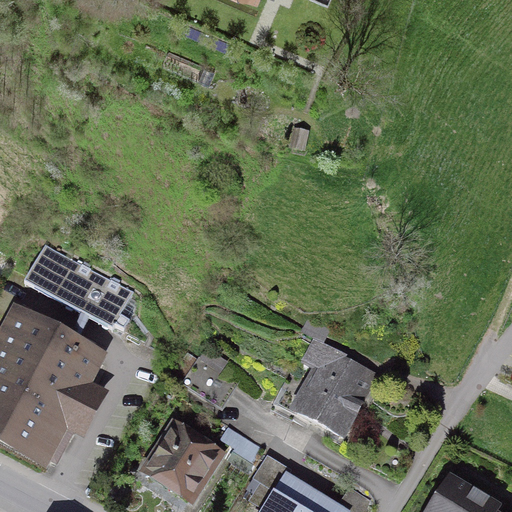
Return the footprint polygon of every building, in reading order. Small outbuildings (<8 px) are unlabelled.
[(0,207),(0,227),(9,212),(0,207)] [(45,247),(24,286),(112,333),(114,329),(124,334),(129,323),(120,318),(133,294),(45,247)] [(0,437),(42,460),(94,360),(18,320),(0,353),(0,437)] [(321,370),(298,415),(343,438),(375,377),(312,345),(304,361),(321,370)] [(183,386),(219,409),(236,381),(200,358),(183,386)] [(150,457),(143,468),(191,501),(217,457),(204,449),(203,443),(198,439),(197,435),(178,424),(155,460),(150,457)] [(262,449),(229,428),(222,440),(239,451),(236,455),(251,465),(262,449)] [(306,511),(314,501),(284,483),(288,476),(265,462),(253,481),(276,495),(265,511),(306,511)] [(498,511),(499,510),(449,479),(434,503),(430,504),(431,508),(428,511),(498,511)] [(331,511),(314,501),(306,511),(331,511)]
